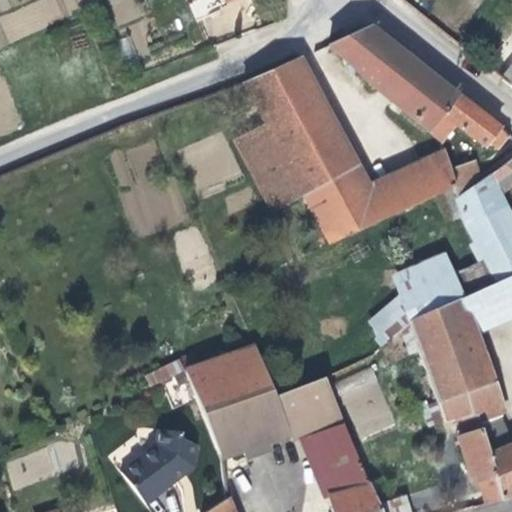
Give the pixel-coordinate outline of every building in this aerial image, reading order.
[(400,53),(366,27),(324,44),(372,88),(400,53)] [(416,65),(400,53),(372,88),(388,101),(416,65)] [(364,192),(291,59),(236,83),(260,124),(299,194),(327,244),(380,221),(364,192)] [(435,80),(416,65),(388,101),(426,131),(432,124),(435,121),(439,116),(455,97),(435,80)] [(511,69),(503,80),(511,86),(511,69)] [(488,121),(455,97),(439,116),(443,122),(452,128),(481,149),(486,144),(495,151),(507,135),(488,121)] [(443,122),(439,116),(435,121),(440,126),(443,122)] [(299,194),(260,124),(229,140),(267,210),(299,194)] [(432,124),(426,131),(432,155),(440,155),(438,145),(432,124)] [(511,156),(488,178),(476,181),(449,191),(463,220),(490,284),(511,272),(511,229),(496,196),(511,183),(511,156)] [(441,159),(419,169),(432,197),(449,191),(444,172),(441,159)] [(444,172),(449,191),(476,181),(469,164),(444,172)] [(419,169),(364,192),(380,221),(432,197),(419,169)] [(490,284),(463,220),(433,230),(450,275),(459,301),(490,284)] [(459,301),(404,320),(428,382),(437,404),(489,383),(470,335),(481,331),(477,322),(511,306),(511,272),(490,284),(459,301)] [(395,294),(404,320),(459,301),(450,275),(395,294)] [(263,367),(254,345),(187,373),(221,459),(224,489),(232,488),(231,471),(230,471),(229,460),(245,455),(243,450),(290,432),(311,423),(339,412),(324,373),(299,383),(274,392),(263,367)] [(288,357),(263,367),(274,392),(299,383),(288,357)] [(392,423),(370,368),(337,381),(359,436),(392,423)] [(437,404),(428,382),(408,391),(422,425),(442,418),(437,404)] [(490,382),(489,383),(437,404),(442,418),(443,421),(451,419),(458,415),(473,410),(476,419),(501,410),(490,382)] [(479,429),(476,419),(473,410),(458,415),(460,421),(464,434),(479,429)] [(330,472),(318,477),(329,511),(378,511),(339,412),(311,423),(330,472)] [(460,421),(458,415),(451,419),(452,424),(460,421)] [(311,423),(290,432),(307,480),(318,477),(330,472),(311,423)] [(192,467),(194,446),(178,436),(178,431),(159,428),(157,443),(120,471),(145,503),(192,467)] [(486,454),(479,429),(464,434),(457,436),(468,473),(474,493),(480,492),(484,503),(498,499),(486,454)] [(511,443),(486,454),(498,499),(511,493),(511,443)] [(200,511),(199,511),(229,511),(224,497),(200,511)]
